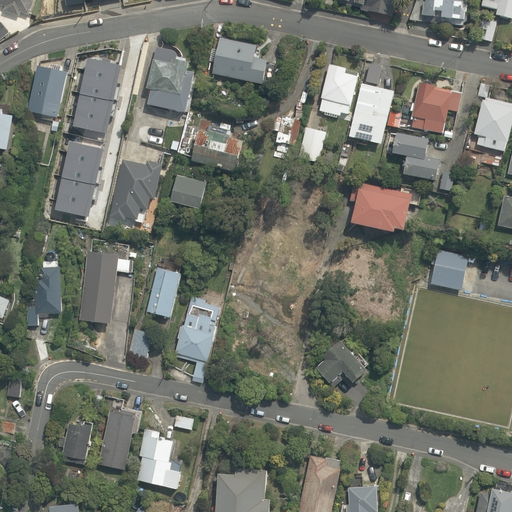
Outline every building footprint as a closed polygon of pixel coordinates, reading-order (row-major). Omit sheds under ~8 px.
[(35,17),(39,0),(0,0),(0,7),(7,9),(5,15),(21,20),(23,14),(35,17)] [(396,21),(400,0),(341,0),(341,2),(368,8),(367,15),(396,21)] [(432,0),(430,22),(467,26),(470,0),(432,0)] [(511,0),(485,0),(484,8),(499,11),(498,19),(511,21),(511,0)] [(498,29),(480,25),(477,39),(495,43),(498,29)] [(255,43),(216,35),(209,72),(258,82),(264,55),(253,53),(255,43)] [(188,60),(174,56),(176,51),(155,46),(145,85),(149,86),(144,103),(181,113),(192,71),(185,70),(188,60)] [(356,69),(326,63),(316,110),(346,116),(356,69)] [(64,69),(36,64),(29,111),(56,116),(64,69)] [(397,125),(400,109),(388,107),(392,89),(357,81),(346,134),(381,142),(385,123),(397,125)] [(470,150),(466,165),(479,168),(480,163),(498,168),(511,113),(511,104),(489,99),(493,85),(480,82),(476,97),(480,98),(471,133),(467,132),(463,149),(470,150)] [(412,128),(441,133),(445,109),(457,111),(460,93),(409,83),(400,129),(411,131),(412,128)] [(0,149),(5,150),(11,113),(0,111),(0,149)] [(298,126),(280,121),(275,142),(293,146),(298,126)] [(103,158),(108,134),(68,125),(57,178),(77,182),(83,154),(103,158)] [(322,132),(304,127),(296,155),(314,160),(322,132)] [(240,138),(197,128),(189,160),(232,170),(240,138)] [(402,154),(422,158),(426,139),(394,133),(390,151),(402,154)] [(422,158),(402,154),(398,171),(434,179),(438,161),(422,158)] [(153,199),(159,165),(119,157),(107,216),(122,219),(122,216),(135,219),(138,206),(146,208),(148,198),(153,199)] [(205,182),(173,172),(166,199),(197,208),(205,182)] [(408,203),(410,193),(356,181),(347,220),(387,229),(388,225),(399,227),(405,202),(408,203)] [(511,196),(502,195),(496,223),(511,226),(511,196)] [(279,258),(291,261),(295,241),(258,232),(250,265),(276,271),(279,258)] [(467,254),(435,248),(428,282),(460,288),(467,254)] [(116,258),(117,253),(85,250),(78,320),(110,323),(115,271),(131,272),(132,259),(116,258)] [(26,306),(27,324),(38,324),(38,314),(60,313),(58,265),(41,266),(41,278),(32,278),(33,306),(26,306)] [(182,271),(156,266),(147,311),(173,317),(182,271)] [(181,303),(170,354),(195,360),(190,380),(201,382),(218,306),(205,303),(206,298),(188,295),(186,304),(181,303)] [(151,332),(133,328),(127,354),(144,359),(151,332)] [(335,340),(309,366),(332,388),(341,379),(349,388),(366,371),(335,340)] [(23,378),(10,376),(7,397),(20,399),(23,378)] [(124,468),(132,414),(106,410),(98,465),(124,468)] [(192,418),(175,415),(173,426),(190,429),(192,418)] [(83,464),(90,421),(67,417),(60,460),(83,464)] [(156,436),(157,430),(143,428),(136,481),(175,486),(181,440),(156,436)] [(324,463),(325,456),(305,453),(295,511),(328,511),(336,465),(324,463)] [(264,511),(266,496),(261,496),(263,466),(231,464),(231,472),(213,471),(210,511),(264,511)] [(379,509),(376,482),(348,485),(349,511),(366,511),(367,511),(379,509)] [(511,511),(511,500),(509,500),(510,490),(483,486),(479,511),(511,511)] [(75,511),(74,499),(45,503),(45,511),(75,511)]
